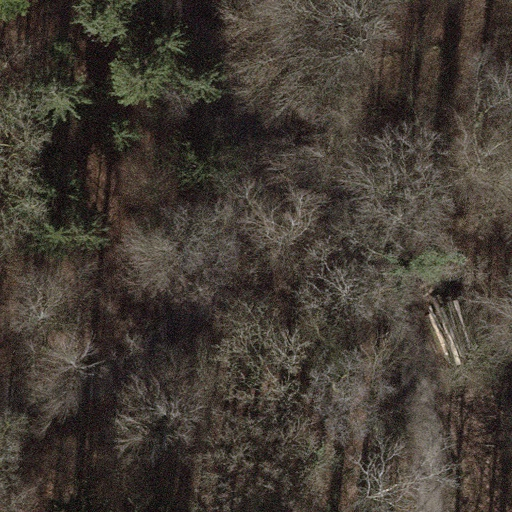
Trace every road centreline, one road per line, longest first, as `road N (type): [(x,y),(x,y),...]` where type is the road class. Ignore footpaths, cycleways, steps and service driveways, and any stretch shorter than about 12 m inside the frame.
road 1 (unclassified): [(0,401),(78,383),(180,335),(227,263),(244,176),(242,88),(177,0)]
road 2 (track): [(244,176),(328,184),(385,264),(421,399),(421,511)]
